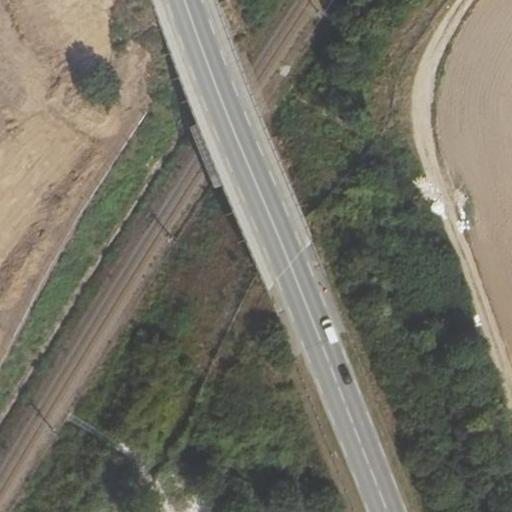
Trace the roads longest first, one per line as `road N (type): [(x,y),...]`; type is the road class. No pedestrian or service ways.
road 1 (secondary): [(187,0),(388,511)]
road 2 (track): [(511,417),(436,187),(421,115),(431,51),(468,0)]
